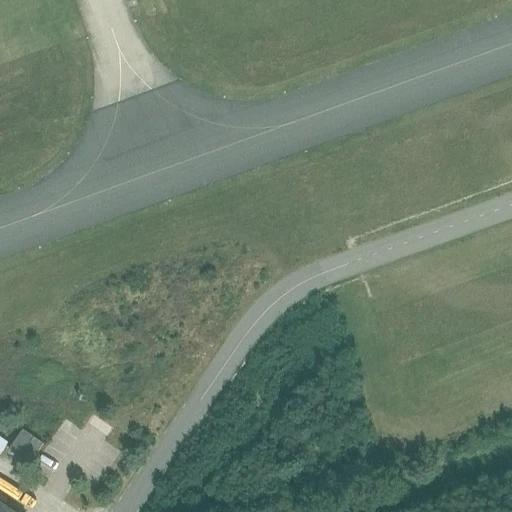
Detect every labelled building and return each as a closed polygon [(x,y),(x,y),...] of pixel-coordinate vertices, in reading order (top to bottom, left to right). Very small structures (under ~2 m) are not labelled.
[(89,424),(95,428),(100,421),(94,417),(89,424)] [(95,428),(101,432),(106,424),(100,421),(95,428)] [(106,424),(101,432),(107,436),(112,428),(106,424)] [(9,450),(19,457),(33,436),(23,429),(9,450)] [(0,455),(9,443),(0,436),(0,455)] [(20,458),(30,464),(30,465),(44,444),(34,437),(20,458)] [(0,511),(15,511),(0,501),(0,511)]
